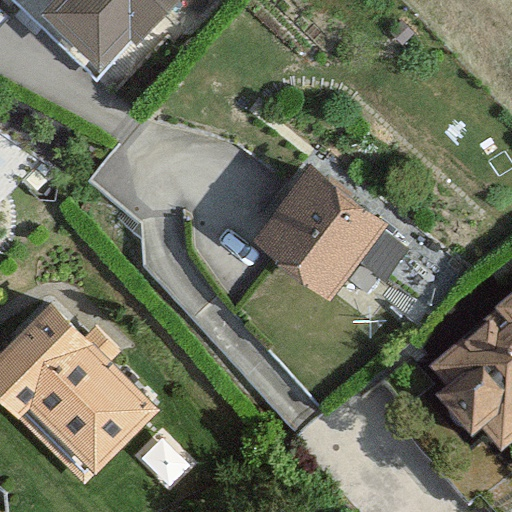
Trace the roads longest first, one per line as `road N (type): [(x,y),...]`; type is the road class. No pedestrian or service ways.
road 1 (unknown): [(196,163),(149,140),(169,255),(312,423)]
road 2 (unknown): [(0,69),(149,140)]
